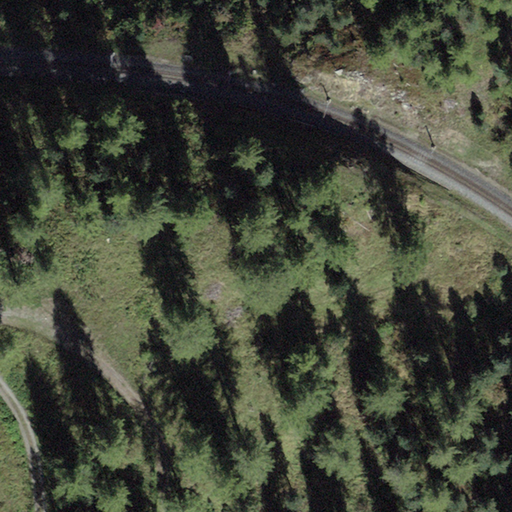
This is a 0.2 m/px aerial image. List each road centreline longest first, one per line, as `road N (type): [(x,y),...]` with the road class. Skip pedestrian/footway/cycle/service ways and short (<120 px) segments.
road 1 (track): [(168,511),(156,439),(133,390),(43,318),(0,315)]
road 2 (track): [(0,382),(34,443),(41,511)]
